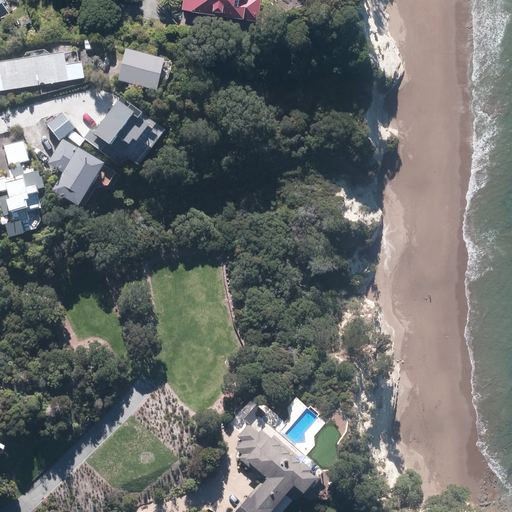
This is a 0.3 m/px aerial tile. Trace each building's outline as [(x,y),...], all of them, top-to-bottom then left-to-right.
[(188,0),(187,10),(255,21),(257,0),(188,0)] [(123,52),(115,82),(153,92),(161,61),(123,52)] [(75,53),(0,65),(0,91),(82,78),(80,66),(78,66),(75,53)] [(130,146),(128,146),(131,143),(133,144),(146,127),(135,119),(138,116),(118,100),(92,133),(90,131),(82,141),(99,153),(105,146),(121,158),(130,146)] [(45,127),(57,141),(73,129),(62,114),(45,127)] [(60,174),(48,193),(74,210),(100,167),(61,140),(45,165),(60,174)] [(20,173),(19,164),(26,162),(22,143),(2,146),(6,166),(13,165),(15,170),(7,171),(8,179),(0,181),(0,213),(5,237),(34,232),(38,225),(33,196),(43,194),(40,178),(38,178),(37,172),(29,173),(29,171),(20,173)] [(236,438),(240,441),(233,449),(240,455),(237,459),(262,481),(233,511),(269,511),(290,488),(299,496),(321,472),(260,420),(264,415),(253,406),(241,420),(247,425),(236,438)] [(283,497),(269,511),(281,511),(290,503),(283,497)]
